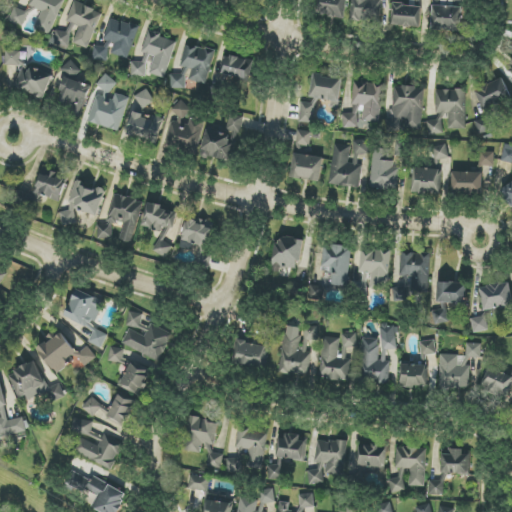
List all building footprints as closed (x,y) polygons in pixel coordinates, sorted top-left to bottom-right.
[(62,0),(32,0),(30,7),(42,10),(36,30),(52,35),(62,0)] [(319,0),(318,17),(344,18),(345,0),(319,0)] [(380,22),(380,0),(351,0),(351,21),(380,22)] [(441,0),(434,0),(433,29),(462,31),(463,7),(441,6),(441,0)] [(67,21),(80,26),(74,44),(88,49),(102,12),(75,2),(67,21)] [(422,27),(422,6),(393,5),(393,26),(422,27)] [(24,26),(28,12),(14,8),(10,22),(24,26)] [(129,60),(139,27),(111,18),(104,39),(115,43),(111,54),(129,60)] [(167,79),(175,41),(161,38),(162,33),(148,30),(142,62),(134,61),(131,74),(145,77),(148,63),(152,64),(150,75),(167,79)] [(206,85),(216,52),(187,43),(180,66),(192,69),(189,80),(206,85)] [(93,60),(107,62),(109,47),(94,45),(93,60)] [(5,65),(16,66),(22,68),(18,80),(17,90),(22,90),(44,98),(45,98),(54,75),(36,68),(26,67),(27,52),(7,51),(6,54),(5,65)] [(249,79),(251,60),(223,56),(221,75),(249,79)] [(73,78),(81,71),(71,60),(63,67),(73,78)] [(171,74),(171,88),(187,88),(187,68),(183,68),(183,74),(171,74)] [(331,100),(330,108),(340,109),(343,78),(314,75),(311,98),(331,100)] [(129,97),(112,93),(116,80),(102,76),(99,88),(105,89),(103,96),(96,95),(89,123),(120,131),(129,97)] [(92,87),(67,77),(58,101),(83,110),(92,87)] [(483,109),(511,99),(504,79),(476,89),(483,109)] [(352,103),(365,105),(362,121),(379,123),(384,85),(355,81),(352,103)] [(424,88),(395,86),(393,119),(389,119),(389,129),(422,130),(424,88)] [(137,95),(146,109),(156,103),(147,89),(137,95)] [(465,89),(436,90),(437,113),(448,113),(449,129),(466,129),(465,89)] [(166,146),(198,153),(204,122),(188,118),(191,105),(177,102),(175,113),(180,114),(178,123),(171,121),(166,146)] [(300,123),(314,124),(315,104),(301,103),(300,123)] [(343,128),(358,128),(358,106),(353,106),(353,114),(343,115),(343,128)] [(135,110),(128,135),(157,143),(165,117),(141,110),(141,112),(135,110)] [(242,116),(230,114),(227,130),(208,126),(202,156),(234,162),(242,116)] [(437,114),(438,121),(428,121),(428,134),(444,133),(443,114),(437,114)] [(477,132),(492,132),(492,120),(477,119),(477,132)] [(311,146),(312,131),(298,131),(297,145),(311,146)] [(369,154),(369,140),(353,141),(354,154),(369,154)] [(410,143),(396,142),(395,156),(409,157),(410,143)] [(351,146),(335,144),(330,184),(360,188),(363,165),(358,164),(359,155),(355,154),(354,163),(349,163),(351,146)] [(448,145),(436,145),(435,159),(448,160),(448,145)] [(511,162),(511,145),(504,145),(503,162),(511,162)] [(371,188),(398,190),(399,168),(391,167),(392,149),(373,148),(371,188)] [(494,152),(480,152),(480,166),(494,166),(494,152)] [(324,157),(294,154),(291,179),(321,182),(324,157)] [(441,169),(413,169),(413,193),(440,194),(441,169)] [(35,194),(59,202),(68,177),(52,171),(50,177),(41,174),(35,194)] [(482,193),(483,173),(453,172),(453,193),(482,193)] [(98,217),(106,191),(77,182),(67,212),(64,211),(60,223),(72,226),(77,210),(98,217)] [(511,184),(500,192),(509,206),(511,203),(511,184)] [(143,201),(114,194),(107,226),(100,224),(97,237),(111,241),(115,222),(124,224),(121,240),(134,243),(143,201)] [(143,227),(161,231),(156,254),(171,257),(173,245),(169,244),(176,210),(148,205),(143,227)] [(213,222),(186,218),(182,246),(201,249),(199,259),(208,260),(213,222)] [(296,269),(297,261),(302,261),(304,239),(277,237),(273,272),(280,273),(281,267),(296,269)] [(324,244),(322,271),(333,272),(331,285),(348,287),(352,247),(324,244)] [(371,289),(388,290),(391,250),(361,249),(360,272),(371,273),(371,289)] [(400,276),(412,277),(412,290),(429,291),(431,254),(401,253),(400,276)] [(511,305),(511,298),(508,281),(480,288),(486,311),(511,305)] [(467,283),(438,283),(438,304),(467,304),(467,283)] [(312,299),(323,301),(324,287),(313,286),(312,299)] [(105,301),(77,290),(66,318),(88,328),(92,320),(96,322),(105,301)] [(434,325),(450,323),(447,308),(432,311),(434,325)] [(123,344),(160,362),(173,335),(143,321),(145,316),(132,311),(126,325),(131,327),(123,344)] [(473,331),(487,331),(487,317),(473,318),(473,331)] [(319,327),(303,326),(303,328),(285,326),(280,373),(309,376),(311,352),(307,352),(308,340),(318,341),(319,327)] [(395,326),(381,327),(382,350),(397,349),(395,326)] [(89,343),(102,348),(108,335),(96,329),(89,343)] [(53,337),(38,347),(56,374),(70,365),(66,360),(77,353),(63,332),(54,338),(53,337)] [(341,338),(322,337),(321,380),(350,380),(351,358),(347,358),(347,348),(357,348),(357,334),(341,334),(341,338)] [(390,383),(390,361),(386,361),(386,350),(380,350),(380,339),(362,338),(362,382),(390,383)] [(422,355),(437,354),(435,340),(420,342),(422,355)] [(267,366),(268,344),(237,343),(236,365),(267,366)] [(441,355),(439,388),(469,389),(470,358),(481,359),(482,344),(467,344),(467,356),(441,355)] [(97,358),(88,346),(77,355),(86,366),(97,358)] [(125,349),(110,347),(109,361),(123,363),(125,349)] [(21,403),(49,389),(36,361),(8,374),(21,403)] [(140,396),(153,372),(133,362),(120,386),(140,396)] [(400,387),(428,388),(429,366),(401,365),(400,387)] [(509,397),(511,386),(511,373),(488,367),(482,389),(509,397)] [(136,401),(116,395),(108,420),(128,426),(136,401)] [(83,408),(94,418),(100,410),(107,416),(111,412),(93,397),(83,408)] [(26,416),(4,424),(9,437),(30,429),(26,416)] [(112,470),(123,444),(91,430),(94,425),(77,417),(71,431),(81,436),(74,452),(112,470)] [(219,422),(190,417),(184,451),(201,453),(203,443),(214,445),(219,422)] [(263,468),(269,432),(239,427),(236,447),(250,450),(248,465),(263,468)] [(276,458),(303,459),(305,435),(277,434),(276,458)] [(346,442),(317,440),(316,470),(308,469),(308,483),(324,484),(324,475),(345,476),(346,442)] [(358,444),(357,469),(385,470),(385,445),(358,444)] [(396,468),(411,469),(410,486),(425,487),(427,448),(396,447),(396,468)] [(242,449),(239,449),(239,459),(228,459),(228,472),(243,472),(242,449)] [(469,452),(442,451),(442,474),(469,475),(469,452)] [(222,468),(223,454),(208,453),(207,467),(222,468)] [(270,479),(283,480),(284,458),(271,457),(270,479)] [(189,489),(208,492),(210,478),(191,475),(189,489)] [(98,497),(93,509),(100,511),(119,511),(127,492),(93,478),(87,492),(98,497)] [(390,493),(406,491),(404,478),(388,480),(390,493)] [(429,495),(444,495),(445,482),(430,481),(429,495)] [(261,503),(275,503),(274,489),(261,489),(261,503)] [(299,495),(300,509),(315,508),(314,494),(299,495)] [(267,511),(264,511),(265,504),(259,503),(259,500),(241,497),(238,511),(267,511)] [(206,502),(205,511),(231,511),(232,503),(206,502)] [(277,511),(291,511),(291,502),(278,502),(277,511)]
